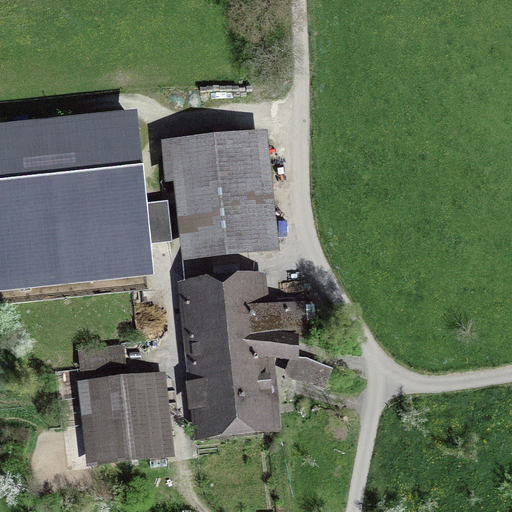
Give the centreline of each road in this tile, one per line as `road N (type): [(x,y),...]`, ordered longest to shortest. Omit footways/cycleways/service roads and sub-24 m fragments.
road 1 (unclassified): [(297,0),(299,194),(347,325),(386,383),(359,511)]
road 2 (track): [(170,299),(180,452),(194,511)]
road 3 (track): [(511,368),(386,383)]
